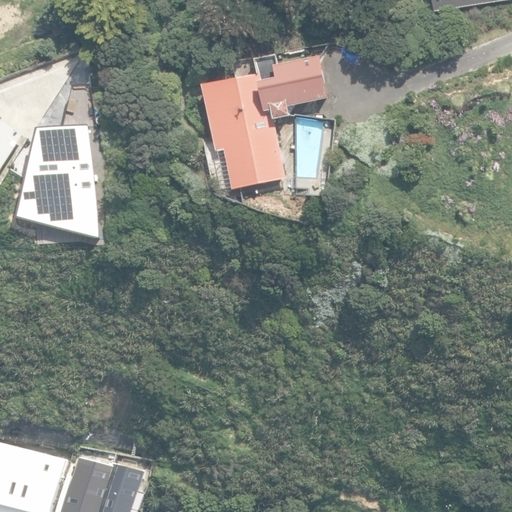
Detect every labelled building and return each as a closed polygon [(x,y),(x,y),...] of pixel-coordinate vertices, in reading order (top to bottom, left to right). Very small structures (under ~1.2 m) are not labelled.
[(511,0),(433,0),(435,12),(511,1),(511,0)] [(227,151),(235,190),(289,180),(277,121),(291,118),(289,109),(330,101),(322,58),(279,66),(277,57),(257,61),(260,76),(205,87),(217,153),(227,151)] [(22,119),(36,129),(50,108),(35,99),(22,119)] [(0,173),(25,134),(0,118),(0,173)] [(213,385),(222,390),(226,381),(217,377),(213,385)] [(0,437),(0,511),(52,511),(68,456),(0,437)] [(143,511),(150,484),(145,483),(148,468),(115,461),(114,465),(75,455),(61,511),(143,511)]
